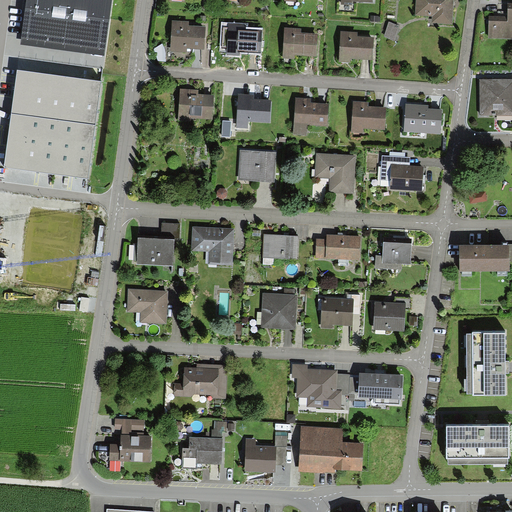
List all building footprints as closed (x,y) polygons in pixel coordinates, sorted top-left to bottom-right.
[(110,0),(27,0),(22,44),(103,54),(110,0)] [(450,0),(415,0),(415,17),(430,17),(430,25),(450,26),(450,0)] [(511,5),(506,5),(506,18),(487,18),(487,40),(511,40),(511,5)] [(187,23),(171,22),(169,53),(185,54),(185,49),(202,50),(204,28),(187,27),(187,23)] [(398,28),(388,23),(382,37),(391,41),(398,28)] [(244,27),(227,26),(225,56),(236,57),(236,53),(258,53),(259,32),(244,32),(244,27)] [(282,29),(280,59),(292,60),(293,56),(314,58),(316,35),(299,34),(300,31),(282,29)] [(356,35),(339,34),(337,63),(348,64),(348,59),(370,61),(371,39),(355,39),(356,35)] [(214,49),(206,48),(203,67),(211,69),(214,49)] [(100,83),(18,72),(5,167),(87,178),(100,83)] [(511,80),(477,81),(477,117),(511,116),(511,80)] [(178,91),(177,122),(189,123),(189,119),(210,120),(211,96),(196,96),(196,91),(178,91)] [(252,97),(235,96),(235,127),(246,127),(246,123),(268,124),(268,102),(252,102),(252,97)] [(293,100),(291,135),(305,136),(306,126),(325,127),(326,106),(310,105),(310,101),(293,100)] [(366,104),(351,103),(349,133),(360,134),(360,129),(382,131),(384,110),(366,108),(366,104)] [(427,108),(403,106),(402,133),(439,135),(440,112),(426,111),(427,108)] [(273,154),(238,152),(237,181),(271,182),(273,154)] [(353,158),(315,156),(314,178),(330,179),(329,193),(351,194),(353,158)] [(409,159),(380,158),(379,180),(389,180),(389,191),(421,192),(422,169),(409,169),(409,159)] [(471,192),(472,201),(488,200),(487,190),(471,192)] [(178,224),(160,224),(160,239),(178,240),(178,224)] [(232,231),(191,229),(190,252),(207,253),(207,267),(230,268),(232,231)] [(298,239),(261,237),(260,259),(297,262),(298,239)] [(325,242),(316,241),(315,259),(357,261),(358,239),(326,237),(325,242)] [(172,242),(136,241),(135,264),(172,265),(172,242)] [(412,243),(383,242),(383,256),(376,255),(375,268),(402,270),(402,264),(411,265),(412,243)] [(509,246),(459,246),(459,272),(509,271),(509,261),(509,246)] [(165,293),(126,292),(125,313),(139,314),(139,324),(165,324),(165,293)] [(295,297),(262,296),(260,328),(294,330),(295,297)] [(395,297),(395,303),(405,304),(405,309),(411,309),(411,297),(395,297)] [(351,301),(321,300),(320,329),(331,329),(331,326),(349,326),(351,301)] [(395,303),(375,302),(374,330),(404,331),(405,309),(405,304),(395,303)] [(245,324),(234,324),(234,335),(245,335),(245,324)] [(473,334),(467,334),(467,393),(474,393),(474,395),(506,394),(506,332),(473,332),(473,334)] [(183,365),(182,385),(172,385),(171,396),(224,399),(225,367),(183,365)] [(291,366),(291,379),(296,379),(295,398),(306,398),(305,408),(347,410),(348,376),(335,376),(336,372),(306,371),(306,366),(291,366)] [(400,375),(358,373),(357,399),(399,401),(400,375)] [(141,421),(113,420),(113,431),(119,431),(119,436),(129,436),(129,431),(141,432),(141,421)] [(510,425),(447,425),(447,457),(449,457),(449,463),(508,462),(508,457),(510,457),(510,425)] [(300,428),(297,472),(334,474),(335,469),(359,471),(360,446),(340,444),(341,430),(300,428)] [(107,445),(107,461),(118,461),(118,463),(148,463),(148,438),(118,438),(118,445),(107,445)] [(181,458),(195,458),(195,464),(220,464),(220,439),(188,439),(188,450),(181,450),(181,458)] [(254,440),(244,440),(243,471),(272,472),(273,466),(273,449),(253,448),(254,440)] [(285,449),(273,449),(273,466),(284,467),(285,449)]
